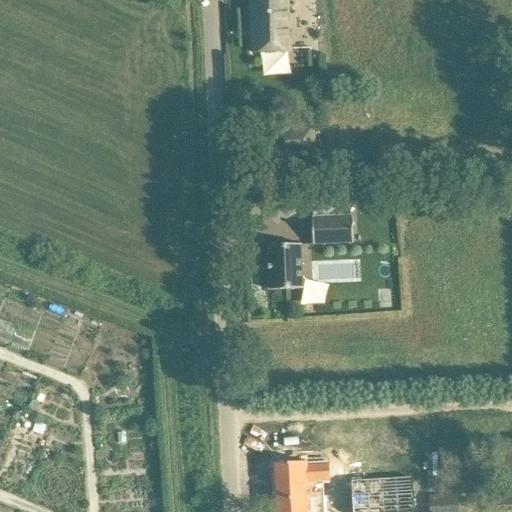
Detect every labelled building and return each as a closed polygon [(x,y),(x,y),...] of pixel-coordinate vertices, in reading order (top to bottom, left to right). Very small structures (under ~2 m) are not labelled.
[(288,0),(250,0),(253,53),(291,51),(288,0)] [(316,0),(317,49),(341,49),(340,0),(316,0)] [(409,81),(487,79),(486,41),(510,41),(508,0),(365,0),(367,47),(409,46),(409,81)] [(511,105),(473,108),(474,133),(511,131),(511,105)] [(295,127),(275,128),(275,140),(278,144),(278,156),(314,155),(313,134),(301,134),(295,127)] [(352,217),(312,218),(313,245),(353,243),(352,217)] [(267,246),(269,291),(303,289),(301,245),(267,246)] [(511,445),(491,446),(493,507),(511,505),(511,445)] [(481,449),(449,450),(451,491),(482,490),(481,449)] [(305,463),(272,465),(274,511),(310,511),(309,487),(354,484),(352,456),(330,457),(331,463),(305,463)] [(411,511),(411,484),(351,486),(351,511),(411,511)] [(425,511),(461,511),(461,495),(425,497),(425,511)]
